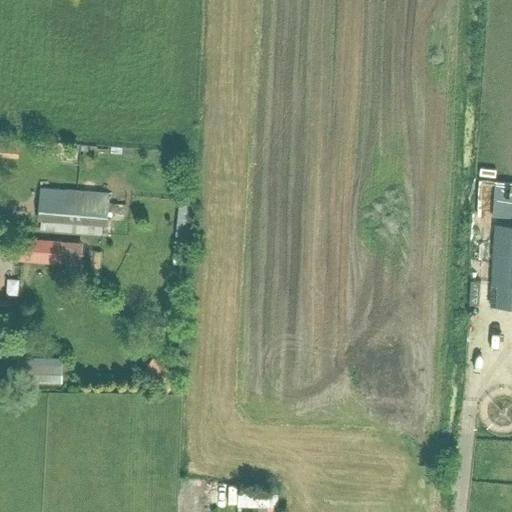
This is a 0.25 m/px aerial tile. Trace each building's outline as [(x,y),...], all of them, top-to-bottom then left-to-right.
[(40,200),(38,219),(107,225),(110,193),(75,190),(74,203),(40,200)] [(511,306),(511,226),(494,226),(489,305),(511,306)] [(84,240),(14,236),(12,260),(82,264),(84,240)] [(167,392),(180,375),(159,360),(147,378),(167,392)] [(275,511),(276,489),(240,488),(240,502),(255,502),(255,511),(275,511)]
